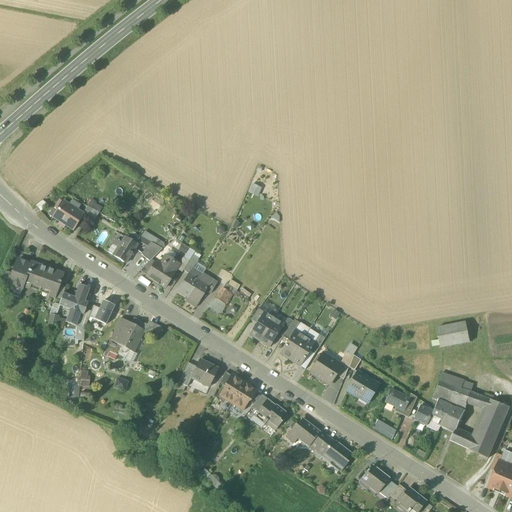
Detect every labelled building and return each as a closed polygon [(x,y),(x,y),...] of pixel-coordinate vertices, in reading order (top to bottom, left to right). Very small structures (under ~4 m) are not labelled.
[(252,185),(248,194),(257,198),(261,189),(252,185)] [(72,200),(68,206),(77,212),(81,206),(72,200)] [(36,207),(40,212),(47,206),(43,201),(36,207)] [(53,218),(73,231),(77,225),(83,215),(82,215),(77,212),(68,206),(63,202),(53,218)] [(89,216),(93,210),(87,207),(84,212),(89,216)] [(93,210),(89,216),(87,220),(93,224),(99,214),(93,210)] [(77,225),(82,228),(87,220),(89,216),(84,212),(82,215),(83,215),(77,225)] [(224,229),(220,226),(216,229),(216,233),(220,236),(224,233),(224,229)] [(141,238),(151,244),(154,245),(157,241),(157,240),(144,232),(141,238)] [(138,243),(147,248),(151,244),(141,238),(138,243)] [(125,264),(137,246),(126,239),(123,245),(117,240),(113,246),(117,249),(113,256),(125,264)] [(154,245),(162,250),(162,249),(164,248),(163,244),(157,241),(154,245)] [(140,272),(147,276),(152,268),(153,269),(157,264),(151,260),(162,250),(154,245),(151,244),(147,248),(141,256),(149,262),(140,272)] [(117,249),(113,246),(112,246),(107,253),(113,256),(117,249)] [(189,249),(183,259),(189,262),(193,256),(195,253),(189,249)] [(165,257),(172,261),(176,255),(168,251),(165,257)] [(193,256),(189,262),(183,271),(188,275),(192,269),(192,268),(193,269),(196,263),(198,260),(193,256)] [(146,278),(164,290),(177,270),(179,266),(178,265),(172,261),(165,257),(160,263),(158,262),(157,264),(153,269),(152,268),(147,276),(146,278)] [(182,273),(183,271),(189,262),(183,259),(182,258),(178,265),(179,266),(177,270),(182,273)] [(21,291),(23,287),(22,287),(27,275),(21,273),(25,261),(17,260),(12,274),(11,274),(7,285),(7,286),(11,290),(16,292),(21,291)] [(21,273),(27,275),(31,263),(25,261),(21,273)] [(31,286),(40,289),(47,269),(31,263),(27,275),(22,287),(23,287),(29,289),(31,286)] [(206,270),(196,263),(193,269),(192,268),(192,269),(202,276),(203,274),(206,270)] [(64,275),(47,269),(40,289),(49,293),(48,296),(55,299),(59,287),(64,275)] [(177,292),(188,298),(199,280),(202,276),(192,269),(188,275),(177,292)] [(0,284),(5,287),(7,286),(7,285),(11,274),(5,272),(0,284)] [(217,283),(203,274),(202,276),(199,280),(209,286),(211,284),(214,286),(213,288),(214,289),(217,283)] [(209,286),(199,280),(188,298),(186,302),(196,308),(206,292),(209,286)] [(228,286),(234,290),(237,291),(240,286),(231,281),(228,286)] [(222,289),(231,295),(234,290),(228,286),(226,284),(222,289)] [(59,305),(59,306),(70,311),(65,323),(76,327),(80,315),(83,316),(85,311),(88,303),(85,302),(90,289),(79,285),(74,298),(64,294),(59,305)] [(55,299),(61,301),(65,289),(59,287),(55,299)] [(215,299),(225,306),(231,295),(222,289),(219,294),(215,299)] [(251,295),(242,289),(239,294),(248,300),(251,295)] [(94,320),(105,325),(114,307),(103,302),(99,310),(94,320)] [(263,313),(273,320),(278,312),(263,303),(258,310),(263,313)] [(50,316),(56,318),(59,310),(59,306),(59,305),(55,304),(51,308),(49,316),(50,316)] [(89,317),(94,320),(99,310),(93,306),(90,313),(89,317)] [(250,321),(256,324),(263,313),(258,310),(250,321)] [(340,315),(333,310),(329,317),(336,321),(340,315)] [(90,313),(85,311),(83,316),(80,315),(76,327),(84,330),(89,317),(90,313)] [(249,335),(259,342),(273,320),(263,313),(256,324),(249,335)] [(48,326),(56,327),(58,318),(56,318),(50,316),(48,326)] [(145,331),(144,331),(134,326),(121,319),(110,341),(119,346),(129,351),(134,354),(144,333),(145,331)] [(283,338),(284,336),(293,323),(287,319),(283,326),(278,335),(283,338)] [(283,326),(273,320),(259,342),(269,348),(278,335),(283,326)] [(137,321),(134,326),(144,331),(147,326),(137,321)] [(294,321),(293,323),(284,336),(289,340),(295,331),(299,324),(294,321)] [(144,333),(156,340),(162,329),(149,322),(147,326),(144,331),(145,331),(144,333)] [(305,337),(310,330),(300,323),(299,324),(295,331),(305,337)] [(440,346),(441,349),(470,343),(466,323),(437,329),(439,340),(440,346)] [(84,330),(76,327),(76,331),(77,331),(76,341),(83,342),(84,330)] [(319,336),(324,340),(329,333),(323,329),(319,336)] [(319,336),(310,330),(305,337),(314,343),(319,336)] [(280,355),(290,361),(305,337),(295,331),(289,340),(280,355)] [(310,352),(315,355),(324,340),(319,336),(314,343),(315,344),(310,352)] [(314,343),(305,337),(290,361),(300,367),(310,352),(315,344),(314,343)] [(117,355),(116,354),(119,346),(110,341),(103,357),(107,359),(109,353),(117,357),(117,355)] [(344,353),(346,354),(352,358),(353,356),(357,349),(349,344),(344,353)] [(117,355),(125,359),(129,351),(119,346),(116,354),(117,355)] [(129,351),(125,359),(124,362),(132,366),(137,355),(134,354),(129,351)] [(310,352),(300,367),(305,370),(315,355),(310,352)] [(336,374),(344,379),(348,368),(352,358),(346,354),(339,365),(341,366),(336,374)] [(348,368),(354,372),(360,361),(353,356),(352,358),(348,368)] [(310,374),(329,386),(336,374),(341,366),(339,365),(334,362),(332,364),(321,357),(310,374)] [(201,384),(209,388),(218,369),(199,360),(196,368),(190,379),(191,379),(201,384)] [(185,387),(187,387),(191,379),(190,379),(196,368),(188,364),(178,383),(185,387)] [(87,373),(80,372),(80,377),(79,388),(89,389),(90,377),(87,377),(87,373)] [(367,404),(368,404),(376,391),(373,389),(376,384),(356,372),(353,379),(354,379),(347,391),(359,399),(360,397),(368,402),(367,404)] [(219,384),(226,388),(229,383),(228,382),(231,377),(225,373),(219,384)] [(456,408),(465,412),(467,403),(471,393),(462,390),(464,382),(441,374),(431,399),(437,402),(437,401),(456,409),(456,408)] [(219,396),(231,404),(244,383),(242,382),(241,382),(239,381),(238,380),(232,376),(231,377),(228,382),(229,383),(226,388),(225,390),(224,389),(223,390),(219,395),(219,396)] [(79,388),(80,377),(68,382),(67,401),(78,402),(79,388)] [(129,382),(116,378),(113,388),(125,392),(129,382)] [(191,379),(187,387),(205,396),(209,388),(201,384),(191,379)] [(345,391),(347,391),(354,379),(353,379),(345,391)] [(473,386),(464,382),(462,390),(471,393),(473,386)] [(176,388),(183,392),(185,387),(178,383),(176,388)] [(246,385),(244,383),(231,404),(243,411),(244,411),(247,406),(247,405),(246,404),(248,402),(250,398),(251,399),(255,393),(256,391),(250,387),(249,387),(246,386),(246,385)] [(398,409),(404,412),(410,400),(408,399),(390,390),(384,403),(398,409)] [(248,402),(254,406),(260,398),(261,396),(255,393),(251,399),(250,398),(248,402)] [(474,405),(478,395),(471,393),(467,403),(474,405)] [(402,416),(407,418),(416,399),(410,395),(408,399),(410,400),(404,412),(402,416)] [(487,410),(482,422),(500,431),(510,408),(509,407),(509,408),(493,401),(484,398),(478,395),(474,405),(487,410)] [(264,402),(260,398),(254,406),(251,409),(256,413),(264,402)] [(437,402),(433,410),(445,415),(440,428),(454,434),(455,434),(457,429),(465,412),(456,408),(456,409),(437,401),(437,402)] [(266,423),(276,430),(282,423),(280,421),(285,414),(271,403),(269,405),(264,402),(256,413),(250,420),(260,428),(264,424),(265,424),(266,423)] [(428,422),(440,428),(445,415),(433,410),(432,412),(420,406),(413,421),(426,427),(428,422)] [(297,439),(309,449),(319,436),(309,428),(310,426),(302,420),(297,426),(296,424),(285,438),(293,445),(297,439)] [(377,420),(372,429),(380,433),(380,434),(391,441),(396,432),(377,420)] [(428,422),(426,427),(438,432),(440,428),(428,422)] [(482,422),(479,429),(498,437),(500,431),(482,422)] [(457,429),(455,434),(454,434),(450,442),(470,451),(475,437),(457,429)] [(488,459),(498,437),(479,429),(475,437),(470,451),(488,459)] [(315,453),(316,451),(326,438),(325,437),(323,439),(319,436),(309,449),(315,453)] [(331,443),(326,438),(316,451),(323,456),(328,450),(327,449),(331,443)] [(249,439),(246,443),(254,450),(257,446),(249,439)] [(336,466),(342,471),(348,463),(345,461),(350,454),(340,447),(339,448),(331,443),(327,449),(328,450),(323,456),(321,458),(330,465),(332,461),(337,465),(336,466)] [(425,454),(418,450),(415,456),(422,460),(425,454)] [(502,457),(500,462),(511,467),(511,465),(511,454),(505,451),(502,457)] [(490,470),(496,472),(500,462),(502,457),(497,455),(490,470)] [(205,463),(199,458),(194,465),(201,470),(205,463)] [(340,473),(342,471),(336,466),(337,465),(332,461),(330,465),(340,473)] [(489,488),(500,493),(511,467),(500,462),(496,472),(489,488)] [(359,481),(377,495),(379,493),(381,491),(388,481),(383,477),(383,476),(372,467),(368,471),(367,471),(359,481)] [(511,467),(500,493),(511,497),(511,494),(511,467)] [(200,474),(206,480),(210,476),(210,475),(204,469),(200,474)] [(215,476),(210,476),(206,480),(214,487),(218,482),(218,479),(215,476)] [(381,491),(389,497),(397,488),(388,481),(381,491)] [(399,486),(397,488),(389,497),(389,498),(396,503),(405,491),(399,486)] [(381,491),(379,493),(387,500),(389,498),(389,497),(381,491)] [(394,505),(403,511),(409,511),(411,510),(413,511),(418,511),(426,503),(412,492),(411,495),(405,491),(396,503),(394,505)]
